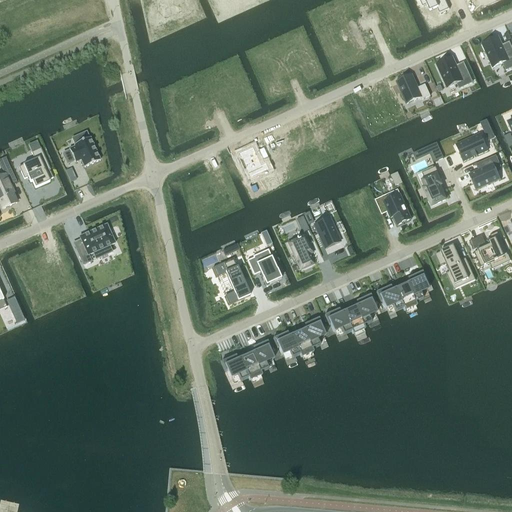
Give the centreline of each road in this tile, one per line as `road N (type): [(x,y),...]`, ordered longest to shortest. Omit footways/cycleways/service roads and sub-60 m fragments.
road 1 (residential): [(511,15),(153,176)]
road 2 (residential): [(471,222),(192,347)]
road 3 (unclassified): [(113,0),(153,176)]
road 4 (unclassified): [(153,176),(192,347)]
road 5 (residential): [(153,176),(0,245)]
